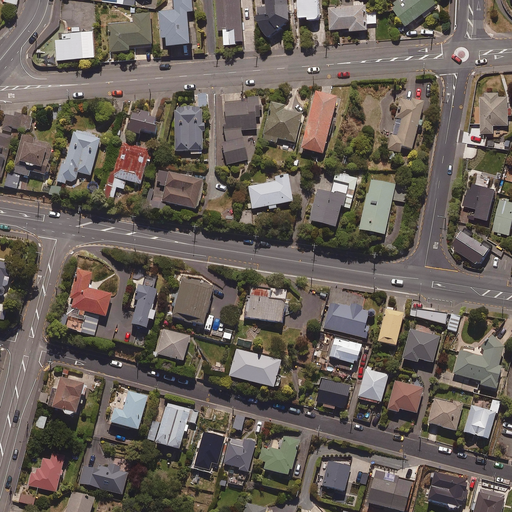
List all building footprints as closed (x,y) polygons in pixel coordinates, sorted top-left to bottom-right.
[(137,0),(125,0),(125,7),(136,9),(137,0)] [(197,16),(194,0),(176,0),(178,15),(163,16),(166,43),(171,43),(172,52),(195,49),(192,17),(197,16)] [(225,32),(226,48),(238,48),(238,45),(245,45),(241,0),(217,0),(220,33),(225,32)] [(291,0),(269,0),(270,8),(258,9),(259,23),(269,41),(283,33),(292,27),(291,0)] [(321,24),(320,0),(298,0),(300,21),(310,21),(310,24),(321,24)] [(401,0),(394,6),(396,9),(394,11),(408,30),(438,7),(432,0),(409,0),(404,4),(401,0)] [(367,8),(330,9),(331,32),(352,32),(352,34),(369,34),(369,25),(377,25),(377,16),(367,16),(367,8)] [(153,16),(135,17),(136,25),(110,26),(112,54),(132,53),(131,50),(155,49),(153,16)] [(97,62),(96,34),(64,35),(64,42),(57,42),(58,63),(97,62)] [(498,91),(486,91),(486,97),(480,97),(481,131),(493,131),(492,123),(508,123),(508,114),(511,114),(511,107),(508,107),(508,95),(498,95),(498,91)] [(206,95),(197,95),(197,108),(207,107),(206,95)] [(339,105),(317,99),(302,153),(324,159),(339,105)] [(227,109),(228,134),(231,144),(224,145),(230,166),(249,161),(242,133),(259,133),(259,121),(263,121),(262,101),(242,102),(242,108),(227,109)] [(412,105),(402,102),(388,152),(401,155),(403,150),(413,153),(426,107),(413,103),(412,105)] [(285,110),(272,107),(264,143),(278,146),(279,142),(297,146),(303,118),(284,114),(285,110)] [(204,156),(203,137),(206,137),(206,128),(203,128),(203,111),(175,112),(176,154),(192,154),(192,156),(204,156)] [(34,120),(16,115),(14,120),(5,118),(1,131),(11,134),(12,129),(30,134),(34,120)] [(150,118),(143,116),(142,121),(134,119),(130,134),(157,140),(160,126),(149,124),(150,118)] [(66,186),(67,181),(76,184),(78,175),(91,179),(102,141),(75,134),(67,162),(63,161),(57,184),(66,186)] [(13,140),(0,136),(0,180),(2,181),(13,140)] [(53,148),(22,141),(14,176),(30,180),(31,175),(46,178),(53,148)] [(483,144),(469,143),(468,151),(482,153),(483,144)] [(151,156),(121,147),(113,175),(108,174),(101,199),(114,203),(117,191),(124,193),(127,184),(142,188),(151,156)] [(358,179),(327,170),(324,181),(320,180),(308,218),(334,226),(340,206),(349,209),(358,179)] [(205,186),(161,174),(150,211),(164,215),(167,206),(197,215),(205,186)] [(292,201),(288,174),(275,175),(276,181),(248,185),(251,207),(268,205),(268,209),(276,208),(275,204),(292,201)] [(396,185),(371,178),(358,227),(383,234),(396,185)] [(497,188),(470,179),(462,204),(477,208),(474,216),(487,220),(497,188)] [(61,189),(51,189),(51,197),(61,197),(61,189)] [(408,190),(400,189),(397,201),(405,202),(408,190)] [(511,222),(511,201),(502,199),(497,219),(495,219),(492,230),(509,234),(511,222)] [(492,249),(464,231),(453,249),(481,267),(492,249)] [(8,273),(9,268),(0,265),(0,301),(3,301),(5,299),(5,297),(5,294),(3,293),(4,291),(9,288),(12,283),(12,278),(8,273)] [(91,272),(75,268),(64,314),(62,313),(59,326),(95,334),(100,314),(105,315),(111,292),(87,286),(91,272)] [(154,279),(144,276),(141,285),(137,284),(131,306),(135,307),(131,323),(146,327),(149,317),(153,318),(155,309),(151,308),(156,288),(152,287),(154,279)] [(213,286),(183,276),(171,316),(201,325),(213,286)] [(286,290),(249,284),(244,317),(281,323),(286,290)] [(362,309),(362,306),(350,303),(349,307),(330,302),(324,328),(366,338),(374,309),(368,308),(367,310),(362,309)] [(447,314),(411,307),(409,316),(445,322),(447,314)] [(403,313),(386,308),(378,340),(395,345),(403,313)] [(460,316),(451,314),(447,328),(457,330),(460,316)] [(189,336),(163,328),(155,352),(182,360),(189,336)] [(439,336),(409,328),(402,358),(417,361),(418,358),(432,362),(439,336)] [(361,344),(334,337),(327,364),(354,371),(361,344)] [(505,345),(487,340),(482,357),(460,351),(454,374),(481,382),(481,386),(496,390),(503,367),(499,366),(505,345)] [(280,359),(236,349),(229,376),(278,387),(280,376),(277,376),(280,359)] [(380,403),(388,374),(371,369),(372,367),(366,366),(357,396),(380,403)] [(76,415),(81,397),(84,398),(88,386),(61,378),(57,389),(54,388),(48,407),(63,411),(67,415),(70,416),(73,414),(76,415)] [(350,386),(322,378),(316,401),(327,404),(326,407),(333,409),(334,405),(344,408),(350,386)] [(423,387),(394,380),(387,408),(398,411),(399,408),(416,413),(423,387)] [(147,396),(128,390),(122,409),(114,407),(110,421),(137,429),(147,396)] [(463,404),(435,396),(427,422),(455,430),(463,404)] [(198,412),(167,402),(160,423),(152,420),(147,439),(178,448),(186,421),(194,423),(198,412)] [(495,411),(471,404),(463,431),(488,438),(495,411)] [(245,417),(236,414),(232,428),(241,431),(245,417)] [(47,417),(40,415),(37,428),(44,429),(47,417)] [(224,437),(203,431),(194,466),(210,470),(212,462),(217,463),(224,437)] [(263,468),(288,475),(289,470),(291,470),(299,440),(284,436),(280,450),(262,445),(259,460),(265,461),(263,468)] [(242,441),(230,438),(223,463),(247,470),(256,442),(243,438),(242,441)] [(40,469),(32,467),(28,485),(56,492),(64,455),(49,452),(47,459),(43,458),(40,469)] [(351,466),(329,459),(322,484),(344,490),(351,466)] [(110,462),(109,467),(85,461),(79,482),(122,494),(128,472),(118,470),(119,465),(110,462)] [(411,480),(380,471),(378,479),(373,478),(367,501),(403,511),(411,480)] [(426,500),(459,509),(467,480),(434,471),(426,500)] [(500,511),(505,496),(479,489),(472,511),(500,511)] [(89,511),(94,498),(72,491),(64,511),(89,511)] [(35,497),(21,494),(19,502),(33,505),(35,497)] [(264,511),(265,507),(246,503),(243,511),(264,511)]
